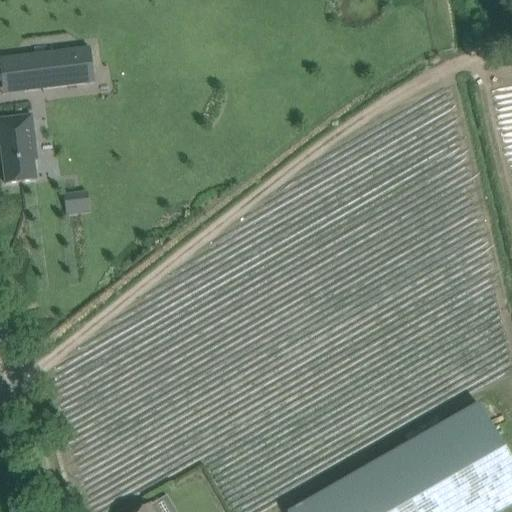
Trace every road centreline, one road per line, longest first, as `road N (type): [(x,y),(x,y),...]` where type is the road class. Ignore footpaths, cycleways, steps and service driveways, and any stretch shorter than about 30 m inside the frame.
road 1 (track): [(511,39),(426,76),(304,153),(15,390)]
road 2 (unclassified): [(59,511),(0,353)]
